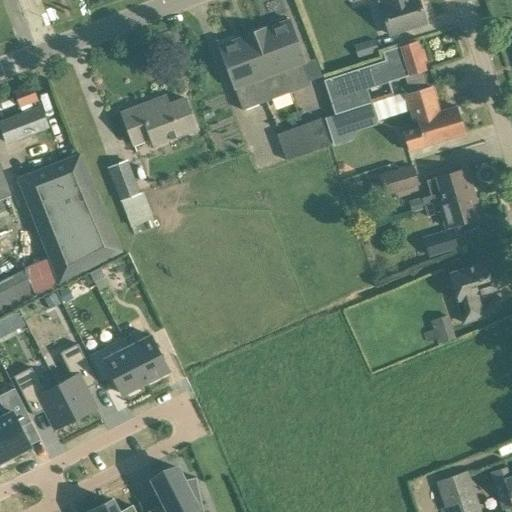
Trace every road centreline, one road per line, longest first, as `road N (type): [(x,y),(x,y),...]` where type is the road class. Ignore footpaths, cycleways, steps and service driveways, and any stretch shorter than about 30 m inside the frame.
road 1 (residential): [(38,511),(194,433),(178,403),(0,493)]
road 2 (tertiary): [(0,72),(187,0)]
road 3 (unclassified): [(511,154),(464,0)]
